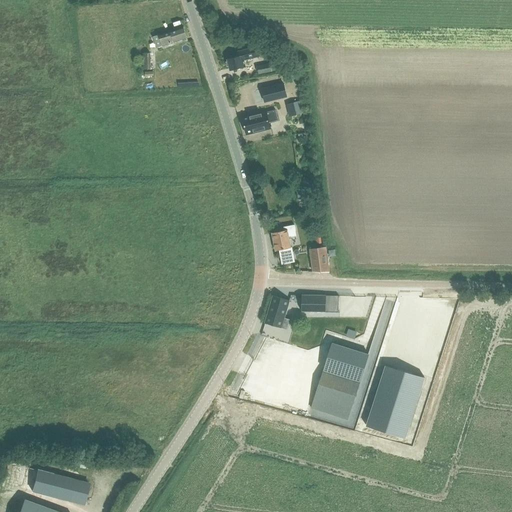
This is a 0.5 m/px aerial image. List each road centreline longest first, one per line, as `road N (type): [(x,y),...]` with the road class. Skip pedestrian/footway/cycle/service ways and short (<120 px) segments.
road 1 (tertiary): [(261,278),(239,162),(185,0)]
road 2 (tertiary): [(134,511),(238,346),(261,278)]
road 3 (unclassified): [(261,278),(511,285)]
